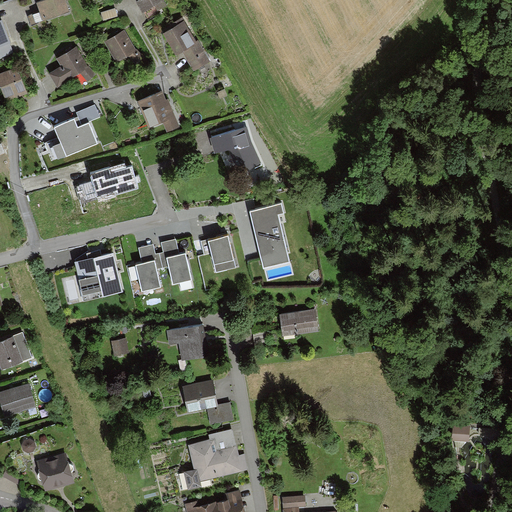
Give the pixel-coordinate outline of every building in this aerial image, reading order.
[(31,23),(70,9),(66,0),(36,0),(40,10),(28,14),(31,23)] [(137,0),(149,18),(160,11),(159,9),(167,4),(164,0),(137,0)] [(103,19),(118,15),(116,7),(101,10),(103,19)] [(175,23),(163,30),(176,53),(182,50),(194,70),(211,60),(198,39),(197,40),(183,15),(174,21),(175,23)] [(0,55),(0,56),(14,52),(1,18),(0,18),(0,55)] [(124,27),(104,39),(117,59),(128,54),(136,63),(144,56),(136,48),(124,27)] [(49,71),(57,85),(79,71),(88,80),(96,73),(88,64),(76,44),(57,56),(61,64),(49,71)] [(0,82),(6,100),(28,92),(18,64),(0,70),(0,82)] [(225,86),(217,89),(220,96),(228,93),(225,86)] [(162,88),(137,99),(149,126),(163,120),(167,130),(180,125),(168,97),(167,98),(162,88)] [(78,115),(75,116),(78,124),(89,119),(100,115),(95,103),(77,110),(78,115)] [(66,154),(98,141),(89,119),(78,124),(75,116),(75,115),(54,123),(61,140),(66,154)] [(247,124),(211,135),(215,152),(229,147),(239,171),(261,162),(251,140),(247,124)] [(66,154),(61,140),(52,143),(58,157),(66,154)] [(78,181),(83,202),(139,187),(132,162),(112,168),(111,164),(90,170),(92,177),(78,181)] [(264,267),(290,261),(279,213),(285,212),(282,201),(250,209),(264,267)] [(216,271),(237,266),(228,231),(201,238),(204,254),(211,253),(216,271)] [(191,277),(192,277),(186,250),(179,251),(176,237),(161,241),(164,251),(160,251),(163,266),(169,265),(173,282),(179,280),(181,289),(193,286),(191,277)] [(163,266),(160,251),(156,252),(154,242),(139,246),(142,260),(136,261),(136,264),(129,266),(132,280),(139,278),(142,290),(162,285),(158,268),(163,266)] [(88,255),(74,258),(83,299),(123,290),(114,249),(101,252),(100,248),(87,251),(88,255)] [(280,312),(283,335),(319,330),(316,307),(280,312)] [(209,354),(203,322),(167,328),(169,343),(179,342),(182,358),(209,354)] [(32,356),(23,330),(0,338),(0,363),(1,367),(32,356)] [(268,330),(253,332),(255,347),(270,345),(268,330)] [(129,351),(126,336),(111,339),(115,355),(129,351)] [(219,403),(214,377),(183,383),(188,410),(207,407),(210,423),(234,418),(231,401),(219,403)] [(0,397),(4,414),(36,405),(30,381),(0,389),(0,397)] [(149,386),(142,388),(144,396),(152,394),(149,386)] [(469,440),(470,425),(453,423),(452,439),(469,440)] [(502,428),(479,426),(479,434),(497,435),(496,441),(500,444),(502,428)] [(208,432),(210,438),(215,437),(217,449),(237,445),(233,427),(208,432)] [(201,480),(249,469),(245,452),(239,454),(237,445),(217,449),(215,437),(210,438),(189,443),(195,468),(184,470),(188,489),(202,485),(201,480)] [(34,450),(36,445),(35,440),(30,438),(24,439),(22,444),(23,449),(28,452),(34,450)] [(66,451),(36,460),(39,471),(38,473),(38,476),(40,478),(42,479),(45,490),(75,481),(72,471),(74,469),(74,465),(72,463),(69,462),(66,451)] [(197,501),(186,503),(188,511),(245,511),(240,489),(228,492),(229,497),(198,505),(197,501)] [(305,494),(282,495),(283,506),(300,505),(306,505),(305,494)]
